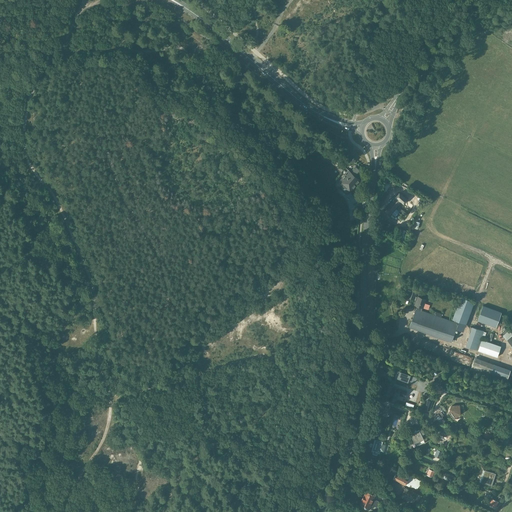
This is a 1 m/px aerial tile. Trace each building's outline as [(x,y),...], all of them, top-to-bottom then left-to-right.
[(488,29),(511,15),(511,13),(471,36),(436,91),(388,168),(387,170),(386,172),(385,174),(379,206),(380,206),(386,176),(387,172),(388,170),(472,37),(488,29)] [(349,171),(339,182),(342,185),(342,186),(350,193),(361,181),(358,179),(363,173),(356,167),(351,173),(349,171)] [(390,217),(392,214),(396,217),(399,213),(396,209),(401,203),(404,205),(408,200),(399,192),(395,197),(395,198),(383,211),(390,217)] [(407,214),(399,207),(397,209),(405,216),(407,214)] [(342,229),(344,222),(336,219),(334,227),(342,229)] [(407,231),(404,230),(401,229),(399,235),(398,240),(400,241),(403,242),(407,231)] [(452,321),(421,311),(422,308),(423,308),(428,309),(429,305),(425,304),(426,300),(418,297),(418,298),(415,297),(417,292),(409,290),(407,297),(417,301),(417,302),(416,301),(414,305),(417,306),(416,309),(409,327),(452,342),(456,329),(458,323),(452,321)] [(463,332),(474,302),(461,297),(452,321),(458,323),(456,329),(463,332)] [(483,306),(477,320),(496,327),(501,313),(483,306)] [(466,347),(478,350),(484,331),(473,327),(466,347)] [(478,351),(497,357),(501,346),(482,340),(478,351)] [(384,371),(390,375),(393,370),(387,366),(384,371)] [(400,372),(397,379),(408,383),(410,376),(400,372)] [(389,400),(391,401),(395,402),(397,395),(405,397),(406,394),(407,391),(399,389),(396,388),(393,387),(389,386),(386,395),(390,396),(389,400)] [(427,400),(424,410),(429,411),(432,402),(427,400)] [(459,405),(452,406),(449,412),(453,419),(456,417),(459,415),(460,412),(459,405)] [(445,421),(442,417),(441,418),(438,414),(434,417),(433,419),(443,424),(445,421)] [(373,433),(379,436),(383,428),(377,425),(373,433)] [(410,434),(414,443),(423,439),(421,435),(424,434),(423,430),(420,432),(419,430),(410,434)] [(440,441),(449,444),(451,438),(449,437),(449,435),(445,434),(444,435),(443,434),(440,441)] [(495,442),(504,447),(507,442),(498,437),(495,442)] [(371,452),(372,452),(372,454),(377,456),(378,454),(380,454),(380,452),(384,453),(386,445),(383,444),(383,441),(374,439),(373,443),(371,443),(370,443),(370,444),(369,444),(369,445),(369,446),(370,446),(370,447),(371,447),(372,447),(371,452)] [(434,456),(442,459),(445,453),(437,450),(434,456)] [(426,475),(433,477),(435,472),(428,469),(426,475)] [(397,470),(396,472),(396,473),(393,479),(405,485),(409,487),(410,485),(417,489),(423,482),(410,475),(409,476),(397,470)] [(483,470),(479,482),(481,482),(492,486),(496,474),(485,470),(483,470)] [(439,471),(437,477),(443,479),(454,483),(456,477),(446,473),(445,474),(439,471)] [(416,500),(418,501),(421,496),(418,495),(418,494),(405,488),(402,494),(401,498),(413,504),(415,500),(416,500)] [(380,502),(376,500),(373,499),(375,495),(366,491),(364,496),(363,496),(362,499),(360,504),(361,505),(364,507),(365,507),(368,508),(370,504),(377,507),(380,502)] [(489,505),(492,507),(492,508),(495,509),(498,502),(492,499),(489,505)]
